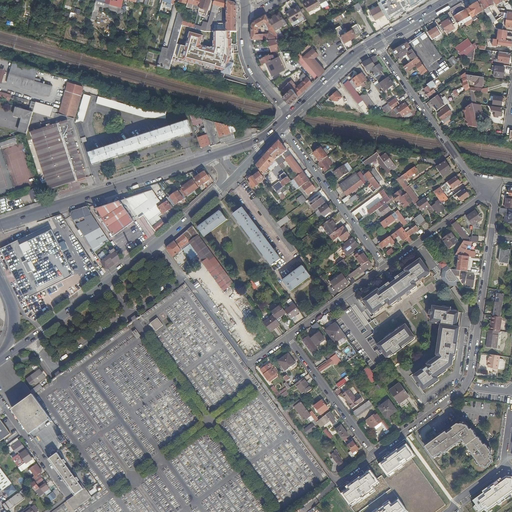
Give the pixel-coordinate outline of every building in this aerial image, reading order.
[(100,6),(120,11),(121,8),(109,5),(111,0),(110,0),(104,0),(104,4),(101,3),(101,0),(96,0),(96,1),(91,19),(95,20),(99,7),(100,7),(100,6)] [(109,5),(121,8),(123,0),(118,0),(117,2),(111,0),(109,5)] [(207,11),(211,1),(206,0),(201,0),(199,8),(207,11)] [(232,32),(236,32),(237,7),(235,3),(222,0),(214,0),(209,19),(206,32),(209,32),(214,13),(217,14),(219,6),(227,8),(227,10),(225,10),(225,13),(227,13),(227,24),(224,24),(224,26),(218,26),(218,25),(214,25),(214,32),(219,32),(232,32)] [(320,3),(317,0),(310,0),(309,0),(308,0),(303,3),(308,12),(321,5),(320,3)] [(494,4),(491,0),(481,0),(479,2),(489,19),(492,23),(497,20),(489,8),(494,4)] [(477,27),(481,24),(475,16),(483,11),(477,3),(466,10),(472,19),(474,22),(477,27)] [(382,17),(386,14),(383,11),(380,5),(370,11),(375,21),(378,19),(379,20),(382,18),(382,17)] [(304,16),(298,6),(292,10),(289,12),(286,14),(291,23),(304,16)] [(466,10),(466,9),(453,17),(459,26),(472,19),(466,10)] [(165,59),(172,61),(176,46),(181,25),(185,12),(181,11),(181,12),(178,11),(175,23),(168,49),(162,48),(158,64),(163,65),(165,59)] [(281,13),(280,12),(268,19),(269,20),(280,14),(281,13)] [(268,19),(266,14),(254,21),(252,25),(252,39),(268,39),(267,34),(258,34),(258,31),(261,31),(261,28),(258,28),(258,26),(265,22),(269,28),(272,26),(269,20),(268,19)] [(280,14),(269,20),(272,26),(275,30),(287,23),(285,20),(284,20),(280,14)] [(504,18),(503,16),(497,20),(492,23),(494,27),(507,19),(506,27),(511,28),(511,18),(507,18),(504,18)] [(206,32),(209,19),(204,18),(203,23),(195,21),(193,28),(196,29),(206,32)] [(439,26),(444,32),(446,31),(447,33),(455,29),(449,19),(442,24),(439,26)] [(181,25),(176,46),(190,51),(196,29),(193,28),(187,27),(181,25)] [(335,30),(339,37),(341,36),(345,43),(356,36),(355,35),(361,32),(357,25),(351,28),(352,30),(347,32),(346,29),(342,31),(340,27),(335,30)] [(272,33),(275,38),(279,38),(275,30),(272,26),(269,28),(272,33)] [(432,40),(442,34),(437,27),(427,33),(432,40)] [(511,36),(507,36),(508,31),(499,30),(497,40),(511,41),(511,36)] [(425,33),(416,38),(419,42),(428,37),(425,33)] [(428,37),(419,42),(434,63),(442,57),(437,50),(428,37)] [(280,49),(277,39),(268,40),(272,51),(280,49)] [(455,48),(463,60),(475,49),(468,39),(455,48)] [(419,42),(414,46),(429,66),(434,63),(419,42)] [(418,57),(408,43),(393,52),(399,60),(405,56),(410,53),(410,54),(406,57),(410,63),(418,57)] [(303,57),(313,49),(309,45),(300,53),(303,57)] [(176,46),(172,61),(179,63),(181,55),(203,62),(205,55),(190,51),(176,46)] [(315,80),(325,71),(314,59),(318,55),(313,49),(303,57),(300,53),(294,58),(315,80)] [(463,60),(473,61),(475,49),(463,60)] [(509,63),(510,53),(498,52),(491,51),(490,55),(499,56),(498,61),(509,63)] [(288,53),(280,57),(285,66),(293,62),(288,53)] [(260,59),(263,64),(264,64),(266,63),(271,60),(269,55),(260,59)] [(279,57),(271,60),(266,63),(273,76),(285,70),(282,64),(279,57)] [(383,70),(374,57),(362,63),(368,71),(373,68),(373,69),(375,71),(374,72),(381,83),(386,79),(381,71),(383,70)] [(453,67),(458,63),(454,57),(448,60),(453,67)] [(418,58),(404,67),(407,72),(416,66),(420,72),(419,73),(421,75),(427,71),(418,58)] [(169,70),(171,64),(172,61),(165,59),(163,65),(158,64),(157,67),(169,70)] [(229,75),(233,64),(219,60),(216,71),(229,75)] [(13,63),(12,68),(26,72),(36,76),(37,70),(13,63)] [(266,63),(264,64),(270,77),(273,76),(266,63)] [(495,66),(494,77),(503,78),(505,68),(495,66)] [(26,72),(12,68),(10,75),(34,81),(35,79),(36,76),(26,72)] [(379,84),(381,83),(374,72),(375,71),(373,69),(373,68),(368,71),(370,74),(373,72),(373,73),(372,75),(379,84)] [(366,80),(362,74),(352,80),(357,87),(363,83),(364,84),(365,84),(364,83),(366,80)] [(34,81),(10,75),(7,84),(49,96),(52,87),(40,83),(34,81)] [(482,87),(483,78),(470,76),(466,75),(467,80),(475,81),(475,86),(482,87)] [(312,83),(308,78),(297,88),(292,81),(288,83),(298,96),(302,93),(312,83)] [(394,85),(388,78),(386,79),(381,83),(379,84),(384,91),(394,85)] [(360,97),(348,80),(343,85),(358,104),(363,101),(360,97)] [(432,81),(427,85),(428,87),(425,89),(427,92),(425,93),(428,97),(435,92),(432,88),(436,86),(432,81)] [(286,94),(283,97),(290,104),(298,96),(288,83),(282,90),(284,92),(286,94)] [(83,91),(68,86),(60,116),(75,120),(83,91)] [(342,97),(336,91),(329,98),(332,101),(337,102),(342,97)] [(0,98),(27,106),(29,101),(0,93),(0,98)] [(79,133),(83,131),(80,121),(82,120),(92,95),(85,93),(75,120),(73,124),(75,123),(79,133)] [(363,101),(369,110),(375,107),(365,93),(360,97),(363,101)] [(167,112),(159,111),(150,112),(147,111),(136,107),(99,96),(97,102),(145,117),(166,119),(167,112)] [(430,101),(437,111),(445,106),(438,96),(430,101)] [(502,105),(503,98),(494,96),(493,104),(502,105)] [(392,110),(399,105),(395,99),(388,104),(388,105),(392,110)] [(30,112),(32,112),(52,118),(53,114),(54,109),(32,102),(30,112)] [(403,117),(411,111),(405,103),(397,109),(397,108),(394,110),(397,114),(400,112),(403,117)] [(386,114),(387,114),(392,110),(388,105),(382,108),(386,114)] [(501,116),(502,108),(492,106),(491,111),(494,112),(494,116),(494,117),(498,117),(498,116),(501,116)] [(442,120),(444,123),(450,119),(448,117),(452,114),(447,107),(442,110),(443,111),(438,115),(442,121),(442,120)] [(19,132),(26,134),(32,112),(30,112),(16,108),(14,116),(23,118),(19,132)] [(205,128),(215,125),(214,123),(202,119),(205,128)] [(67,122),(65,121),(33,132),(51,189),(86,178),(74,141),(67,122)] [(188,121),(89,153),(92,165),(192,132),(188,121)] [(235,139),(243,136),(244,130),(214,122),(219,137),(233,133),(234,135),(235,139)] [(211,146),(221,143),(215,125),(205,128),(207,135),(198,138),(201,148),(210,145),(211,146)] [(221,143),(235,139),(234,135),(220,139),(221,143)] [(279,141),(269,151),(275,160),(281,156),(287,151),(279,141)] [(320,162),(327,157),(321,148),(314,153),(320,162)] [(275,160),(269,151),(267,153),(256,166),(259,170),(263,175),(276,161),(275,160)] [(378,155),(377,152),(372,156),(363,162),(366,166),(377,159),(380,162),(380,164),(387,174),(391,171),(388,167),(378,155)] [(380,154),(378,155),(388,167),(393,163),(386,154),(382,157),(380,154)] [(284,161),(281,156),(275,160),(276,161),(279,165),(282,163),(284,161)] [(298,176),(303,172),(291,156),(286,160),(298,176)] [(320,162),(318,163),(324,172),(330,168),(328,166),(330,166),(332,164),(327,157),(320,162)] [(452,171),(445,162),(437,167),(444,177),(452,171)] [(339,178),(347,172),(343,166),(335,172),(339,178)] [(400,177),(403,180),(405,178),(406,179),(418,172),(414,167),(400,177)] [(263,175),(259,170),(256,173),(256,174),(253,176),(259,184),(264,179),(262,176),(263,175)] [(199,175),(205,183),(206,182),(210,179),(205,171),(199,175)] [(305,175),(303,172),(298,176),(294,179),(298,183),(302,180),(305,184),(309,180),(305,175)] [(371,173),(366,176),(368,180),(371,184),(372,183),(376,180),(374,177),(371,173)] [(378,174),(374,177),(376,180),(378,183),(382,180),(378,174)] [(203,184),(205,183),(199,175),(194,179),(199,187),(203,184)] [(340,187),(345,192),(361,180),(357,175),(340,187)] [(259,184),(253,176),(249,179),(250,182),(249,183),(250,184),(249,184),(253,188),(255,186),(259,184)] [(280,182),(272,187),(276,192),(285,186),(291,181),(288,177),(283,180),(280,182)] [(404,189),(407,187),(403,180),(400,177),(398,179),(397,180),(404,189)] [(453,189),(460,183),(456,177),(448,182),(453,189)] [(193,180),(181,188),(187,196),(198,188),(193,180)] [(361,180),(345,192),(347,195),(363,183),(361,180)] [(373,193),(381,187),(378,183),(376,180),(372,183),(374,186),(370,189),(373,193)] [(316,189),(310,182),(303,187),(308,195),(316,189)] [(342,199),(347,196),(340,186),(336,189),(342,199)] [(433,192),(442,204),(448,199),(439,187),(433,192)] [(462,192),(461,191),(453,196),(458,203),(469,196),(465,189),(462,192)] [(152,190),(143,193),(159,216),(171,208),(166,201),(158,207),(156,204),(160,202),(152,190)] [(389,198),(383,190),(379,193),(384,199),(371,208),(374,212),(386,203),(391,200),(389,198)] [(414,196),(410,190),(406,193),(408,195),(411,199),(414,196)] [(178,191),(170,197),(175,205),(184,199),(178,191)] [(405,208),(413,202),(411,199),(408,195),(406,193),(405,191),(402,193),(401,191),(393,196),(395,199),(400,205),(402,204),(405,208)] [(151,236),(165,225),(159,216),(143,193),(137,195),(126,199),(140,219),(151,236)] [(301,205),(307,201),(302,195),(297,199),(301,205)] [(317,199),(310,203),(317,212),(327,205),(320,196),(317,199)] [(266,209),(257,197),(252,201),(291,253),(296,249),(294,246),(290,241),(286,235),(281,228),(280,227),(277,223),(271,215),(266,209)] [(431,213),(434,211),(434,210),(431,207),(425,198),(417,204),(422,211),(428,207),(431,213)] [(140,219),(126,199),(108,205),(113,212),(125,229),(131,225),(126,217),(131,213),(137,221),(140,219)] [(431,207),(434,210),(435,209),(438,214),(445,209),(439,200),(435,203),(436,204),(431,207)] [(387,205),(386,204),(379,210),(383,216),(391,210),(387,205)] [(114,237),(125,229),(113,212),(108,205),(96,209),(100,217),(99,218),(108,232),(110,231),(114,237)] [(317,212),(315,213),(318,217),(322,214),(324,216),(328,214),(332,211),(327,205),(317,212)] [(104,234),(86,207),(72,211),(70,215),(81,231),(88,243),(104,234)] [(272,265),(281,259),(242,208),(234,214),(272,265)] [(405,226),(406,225),(408,223),(402,216),(398,210),(381,223),(385,228),(397,218),(398,220),(400,219),(405,226)] [(204,237),(227,220),(221,211),(198,228),(204,237)] [(475,211),(467,217),(469,220),(473,227),(479,228),(479,223),(479,222),(481,220),(475,211)] [(411,221),(406,214),(402,216),(408,223),(411,221)] [(418,224),(419,226),(425,221),(421,214),(414,219),(418,224)] [(287,216),(277,223),(280,227),(290,220),(287,216)] [(322,226),(330,236),(338,230),(336,226),(334,223),(335,223),(331,218),(322,226)] [(471,242),(472,237),(466,236),(456,222),(452,225),(464,241),(471,242)] [(44,234),(52,230),(51,228),(49,225),(41,230),(35,233),(30,235),(18,241),(19,243),(20,246),(44,234)] [(199,235),(193,226),(190,228),(183,234),(189,242),(199,235)] [(281,228),(286,235),(289,232),(284,226),(281,228)] [(338,230),(330,236),(333,240),(339,236),(342,241),(344,239),(345,241),(351,237),(343,226),(338,230)] [(406,233),(409,237),(419,229),(416,226),(410,230),(406,233)] [(410,244),(413,242),(409,237),(406,233),(402,227),(389,237),(383,242),(380,244),(383,248),(390,243),(392,245),(395,243),(393,240),(401,235),(404,240),(406,239),(410,244)] [(44,291),(71,277),(74,276),(52,230),(44,234),(20,246),(19,243),(18,241),(14,243),(0,250),(25,300),(44,291)] [(380,238),(383,242),(389,237),(387,233),(380,238)] [(458,242),(451,233),(442,239),(449,248),(458,242)] [(104,234),(88,243),(94,252),(109,242),(104,234)] [(189,242),(183,234),(167,247),(167,250),(179,267),(190,258),(183,249),(190,244),(189,242)] [(219,262),(199,235),(189,242),(204,261),(203,261),(204,262),(225,290),(235,283),(219,262)] [(348,256),(354,252),(353,250),(358,246),(352,239),(345,244),(347,246),(343,249),(348,256)] [(467,245),(470,246),(471,242),(464,241),(455,255),(459,255),(464,256),(465,254),(463,253),(464,251),(467,245)] [(198,254),(190,244),(183,249),(190,258),(191,260),(198,254)] [(108,269),(121,260),(112,246),(109,248),(111,251),(110,252),(112,254),(109,255),(105,250),(97,256),(106,269),(108,269)] [(499,262),(509,263),(510,250),(501,249),(499,262)] [(362,266),(369,261),(364,253),(363,254),(361,255),(359,253),(355,256),(362,266)] [(467,272),(469,257),(464,256),(459,255),(457,270),(467,272)] [(409,290),(416,285),(419,283),(418,281),(419,280),(423,277),(429,272),(430,272),(420,258),(412,264),(405,269),(405,270),(406,272),(402,275),(399,277),(399,276),(397,276),(395,277),(397,281),(391,285),(390,283),(388,282),(386,284),(386,285),(387,286),(380,291),(378,289),(370,295),(363,300),(373,314),(373,313),(380,308),(383,306),(385,305),(386,307),(389,305),(396,300),(397,300),(398,301),(400,300),(401,299),(399,296),(399,295),(404,292),(405,291),(406,293),(408,294),(410,293),(410,291),(409,290)] [(448,266),(442,258),(438,262),(443,269),(441,277),(447,284),(455,286),(460,282),(454,275),(451,270),(448,266)] [(337,264),(340,269),(345,265),(342,260),(337,264)] [(204,262),(203,261),(203,262),(210,272),(224,291),(225,290),(204,262)] [(349,275),(350,277),(359,272),(360,274),(364,271),(364,270),(367,267),(368,268),(373,265),(369,261),(362,266),(349,275)] [(187,273),(197,265),(195,263),(185,270),(187,273)] [(340,270),(341,270),(340,269),(337,264),(332,268),(336,273),(338,272),(340,270)] [(290,291),(311,276),(303,266),(283,281),(290,291)] [(326,280),(322,275),(318,278),(321,283),(326,280)] [(348,283),(350,282),(346,277),(345,278),(342,275),(331,282),(338,291),(341,288),(342,288),(344,286),(345,286),(348,283)] [(350,282),(353,286),(356,283),(353,279),(352,280),(350,277),(349,275),(346,277),(350,282)] [(473,287),(475,276),(465,275),(464,281),(463,281),(462,284),(463,284),(465,286),(473,287)] [(249,283),(255,290),(258,287),(252,280),(249,283)] [(321,283),(327,290),(331,287),(326,280),(321,283)] [(219,310),(197,282),(193,285),(214,314),(219,310)] [(493,316),(501,317),(504,294),(496,293),(495,297),(499,298),(499,302),(495,301),(493,316)] [(300,312),(294,304),(292,302),(288,305),(290,307),(285,311),(286,312),(287,314),(291,319),(300,312)] [(431,313),(431,316),(431,319),(434,319),(436,320),(436,319),(438,319),(438,322),(441,322),(446,323),(446,327),(440,326),(440,328),(440,330),(441,330),(439,344),(440,344),(439,355),(438,356),(434,359),(431,361),(427,364),(423,367),(424,369),(419,372),(421,374),(419,375),(419,374),(415,377),(414,378),(418,383),(416,384),(419,387),(421,386),(423,389),(426,386),(427,388),(438,379),(439,379),(438,378),(437,376),(447,369),(452,365),(452,363),(453,359),(452,358),(452,356),(455,357),(456,350),(457,350),(458,347),(457,346),(457,341),(456,341),(457,332),(459,332),(459,331),(459,329),(455,328),(456,324),(457,317),(458,317),(459,310),(458,310),(451,309),(451,307),(451,306),(442,305),(437,304),(437,306),(432,305),(432,309),(430,308),(430,312),(431,313)] [(281,305),(271,312),(273,315),(276,319),(286,312),(285,311),(281,305)] [(264,322),(270,331),(280,324),(276,319),(273,315),(264,322)] [(498,331),(500,332),(502,317),(501,317),(493,316),(492,315),(490,330),(498,331)] [(150,323),(156,330),(163,325),(157,318),(150,323)] [(336,323),(325,330),(335,343),(336,342),(328,332),(332,329),(332,327),(336,324),(336,323)] [(345,336),(336,324),(332,327),(332,329),(328,332),(336,342),(345,336)] [(379,350),(382,354),(383,353),(386,357),(390,354),(390,353),(392,352),(393,354),(394,354),(394,355),(395,354),(395,353),(402,348),(401,347),(414,337),(405,324),(405,325),(384,339),(381,342),(382,343),(378,346),(380,349),(379,350)] [(384,339),(405,325),(404,324),(403,324),(402,324),(384,337),(384,338),(384,339)] [(490,330),(488,330),(488,334),(487,347),(496,348),(498,335),(498,331),(490,330)] [(320,332),(316,335),(311,338),(317,346),(325,340),(320,332)] [(309,337),(303,341),(312,352),(317,348),(311,339),(309,337)] [(401,347),(402,348),(414,339),(414,338),(414,337),(401,347)] [(325,358),(327,361),(336,355),(334,351),(325,358)] [(288,354),(283,358),(290,368),(295,364),(288,354)] [(336,355),(327,361),(327,362),(323,365),(320,367),(318,369),(320,372),(334,363),(332,361),(338,357),(336,355)] [(499,358),(500,356),(490,355),(489,359),(489,363),(488,367),(498,368),(499,358)] [(290,368),(283,358),(279,361),(286,371),(290,368)] [(432,358),(426,363),(422,366),(423,367),(427,364),(431,361),(434,359),(434,358),(433,358),(432,358)] [(275,374),(272,370),(271,369),(273,367),(270,363),(265,366),(263,368),(261,370),(267,379),(275,374)] [(372,385),(378,380),(372,372),(368,367),(363,372),(372,385)] [(274,368),(272,370),(275,374),(267,379),(269,381),(278,375),(274,368)] [(34,382),(36,385),(45,378),(39,369),(25,379),(30,385),(34,382)] [(447,370),(447,369),(437,376),(438,378),(442,375),(443,374),(447,371),(447,370)] [(311,389),(303,378),(300,381),(296,384),(303,393),(306,391),(308,392),(311,389)] [(438,379),(427,388),(428,389),(432,386),(433,385),(439,381),(438,379)] [(33,394),(42,388),(39,384),(30,391),(33,395),(33,394)] [(409,396),(400,384),(390,391),(399,404),(409,396)] [(349,390),(345,385),(340,388),(344,394),(349,390)] [(270,389),(277,398),(280,395),(273,386),(270,389)] [(352,408),(363,400),(359,396),(356,399),(349,390),(344,394),(342,395),(352,408)] [(23,419),(32,431),(50,419),(32,395),(15,408),(23,419)] [(388,401),(386,399),(378,406),(379,408),(388,401)] [(356,418),(373,405),(369,400),(360,407),(353,412),(356,418)] [(328,409),(322,401),(314,407),(320,415),(328,409)] [(395,411),(388,401),(379,408),(387,418),(390,415),(390,414),(395,411)] [(301,402),(295,406),(295,407),(299,413),(301,415),(304,420),(306,419),(311,415),(309,413),(306,409),(301,402)] [(29,434),(32,431),(23,419),(15,408),(12,410),(29,434)] [(327,415),(326,414),(317,421),(316,422),(317,423),(320,428),(326,424),(329,421),(330,423),(332,422),(333,424),(336,423),(334,420),(335,419),(330,412),(327,415)] [(374,426),(382,421),(375,412),(373,414),(374,415),(365,421),(371,429),(374,426)] [(306,419),(309,424),(311,422),(314,420),(313,418),(311,415),(306,419)] [(0,441),(10,434),(0,420),(0,419),(0,441)] [(376,429),(384,423),(382,421),(374,426),(376,429)] [(313,424),(304,430),(307,434),(316,428),(314,425),(313,424)] [(463,441),(482,468),(484,466),(486,469),(491,466),(490,465),(494,462),(491,459),(493,458),(490,454),(491,453),(484,444),(483,444),(477,436),(477,437),(475,434),(475,433),(471,428),(470,429),(467,425),(455,424),(450,428),(451,430),(445,434),(444,432),(425,446),(435,459),(443,453),(444,454),(463,441)] [(337,429),(335,430),(345,443),(348,441),(346,438),(349,436),(341,425),(337,429)] [(21,452),(25,449),(17,439),(10,444),(16,452),(19,449),(21,452)] [(348,441),(345,443),(351,451),(353,453),(355,451),(358,449),(351,439),(348,441)] [(417,456),(408,443),(379,464),(388,476),(417,456)] [(21,472),(34,462),(25,449),(21,452),(20,453),(24,459),(23,460),(26,463),(25,463),(18,454),(12,459),(21,472)] [(342,457),(337,451),(335,452),(336,453),(332,456),(334,459),(336,462),(339,466),(343,463),(340,459),(342,457)] [(73,509),(76,507),(82,503),(84,502),(91,496),(85,487),(83,488),(69,468),(57,452),(51,457),(48,459),(66,484),(74,494),(72,496),(69,498),(67,500),(73,509)] [(42,472),(37,465),(30,470),(35,476),(42,472)] [(11,484),(11,483),(0,468),(0,487),(2,490),(8,486),(9,487),(11,485),(11,484)] [(381,481),(373,468),(346,486),(348,488),(340,493),(350,507),(376,490),(374,486),(381,481)] [(484,511),(492,511),(511,498),(511,470),(485,490),(485,491),(471,501),(478,511),(484,511)] [(30,484),(35,491),(39,489),(37,485),(43,481),(40,477),(30,484)] [(35,491),(39,497),(45,493),(45,492),(50,489),(44,482),(41,484),(42,486),(39,489),(35,491)] [(57,497),(52,491),(47,495),(52,501),(57,497)] [(2,505),(7,511),(24,499),(19,493),(2,505)] [(441,497),(421,508),(423,511),(431,511),(445,505),(441,497)] [(408,511),(399,499),(394,502),(393,500),(376,511),(408,511)]
